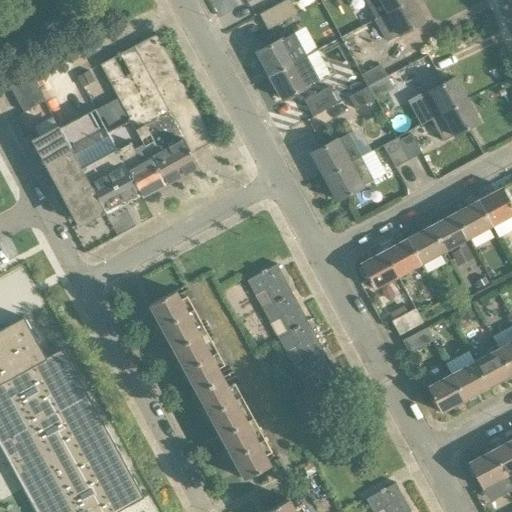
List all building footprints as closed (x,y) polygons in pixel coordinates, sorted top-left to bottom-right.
[(267,30),(297,14),(289,0),(285,0),(258,14),(267,30)] [(365,0),(376,19),(412,0),(411,0),(365,0)] [(412,0),(376,19),(388,41),(424,22),(412,0)] [(256,53),(269,77),(306,57),(294,34),(282,40),(281,39),(256,53)] [(100,66),(118,99),(165,185),(198,167),(191,154),(214,141),(156,36),(100,66)] [(306,57),(269,77),(282,100),(307,86),(306,85),(318,78),(306,57)] [(361,75),(368,88),(387,78),(380,65),(361,75)] [(11,88),(32,77),(28,70),(27,69),(6,80),(11,88)] [(94,82),(89,72),(77,78),(83,88),(94,82)] [(16,99),(37,87),(32,77),(11,88),(16,99)] [(387,78),(368,88),(374,99),(393,89),(387,78)] [(422,125),(431,120),(467,101),(454,78),(418,97),(424,108),(415,112),(422,125)] [(37,87),(16,99),(23,112),(44,101),(37,87)] [(338,103),(329,87),(304,101),(313,117),(338,103)] [(368,88),(349,98),(355,110),(374,99),(368,88)] [(104,106),(116,129),(107,134),(117,152),(139,192),(142,197),(165,185),(118,99),(104,106)] [(467,101),(431,120),(443,142),(478,123),(467,101)] [(81,171),(88,184),(103,211),(139,192),(117,152),(107,134),(94,110),(59,129),(73,156),(81,171)] [(33,142),(48,170),(73,156),(59,129),(58,128),(33,142)] [(310,153),(324,177),(350,163),(360,157),(348,134),(337,140),(336,139),(310,153)] [(411,135),(399,141),(409,160),(422,154),(411,135)] [(409,160),(399,141),(398,138),(384,146),(395,168),(409,160)] [(73,156),(48,170),(63,197),(88,184),(81,171),(73,156)] [(350,163),(324,177),(336,201),(362,187),(361,186),(372,180),(360,157),(350,163)] [(88,184),(63,197),(78,225),(103,211),(88,184)] [(511,207),(501,188),(478,201),(491,226),(511,214),(511,207)] [(491,226),(478,201),(454,214),(468,238),(491,226)] [(468,238),(454,214),(430,226),(444,251),(468,238)] [(444,251),(430,226),(407,239),(420,264),(444,251)] [(420,264),(407,239),(384,252),(397,277),(420,264)] [(397,277),(384,252),(360,265),(373,290),(397,277)] [(271,305),(290,295),(292,294),(283,279),(283,280),(275,266),(265,271),(265,269),(260,272),(261,273),(247,281),(255,295),(263,291),(271,305)] [(172,350),(199,335),(194,326),(199,323),(186,299),(181,302),(175,292),(149,306),(172,350)] [(290,295),(271,305),(263,310),(270,324),(279,320),(286,333),(306,322),(299,308),(298,309),(290,295)] [(459,312),(465,323),(475,317),(470,307),(459,312)] [(399,336),(422,324),(415,310),(392,323),(399,336)] [(0,447),(13,472),(16,470),(20,478),(18,480),(35,511),(117,511),(143,498),(62,349),(46,358),(24,318),(0,330),(0,333),(0,335),(0,447)] [(440,322),(444,329),(452,325),(448,318),(440,322)] [(306,322),(286,333),(278,338),(285,352),(294,347),(301,362),(321,351),(322,350),(314,336),(313,337),(306,322)] [(408,354),(432,341),(425,329),(402,342),(408,354)] [(199,335),(172,350),(196,393),(222,378),(217,369),(223,366),(210,342),(204,345),(199,335)] [(511,342),(498,350),(511,375),(511,374),(511,342)] [(474,363),(488,387),(511,375),(498,350),(474,363)] [(321,351),(301,362),(293,366),(301,380),(309,375),(317,390),(324,386),(325,388),(330,385),(329,383),(338,379),(330,365),(329,365),(321,351)] [(451,375),(464,400),(488,387),(474,363),(451,375)] [(464,400),(451,375),(426,389),(440,413),(464,400)] [(222,378),(196,393),(220,437),(246,422),(241,413),(246,410),(233,386),(228,389),(222,378)] [(246,422),(220,437),(242,479),(269,464),(265,456),(270,454),(257,430),(252,433),(246,422)] [(511,472),(511,439),(492,450),(505,476),(511,472)] [(505,476),(492,450),(468,463),(481,489),(505,476)] [(315,471),(311,464),(304,468),(308,475),(315,471)] [(371,511),(410,511),(403,499),(402,499),(394,484),(385,489),(384,488),(378,491),(379,492),(365,500),(371,511)] [(301,511),(298,506),(293,509),(288,500),(265,511),(301,511)]
